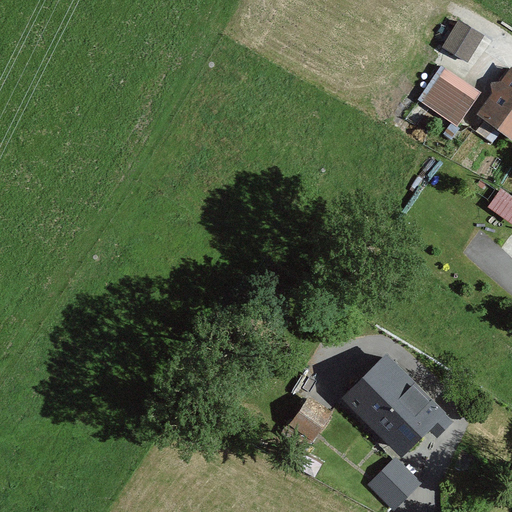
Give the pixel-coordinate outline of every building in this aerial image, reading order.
[(468,59),(484,31),(458,16),(442,44),(468,59)] [(480,95),(444,69),(420,102),(456,128),(480,95)] [(511,71),(511,70),(479,113),(511,138),(511,71)] [(511,216),(511,192),(497,187),(489,208),(511,216)] [(456,413),(398,355),(350,402),(408,460),(456,413)] [(309,389),(289,424),(316,439),(336,404),(309,389)] [(420,478),(393,454),(368,480),(394,505),(420,478)]
